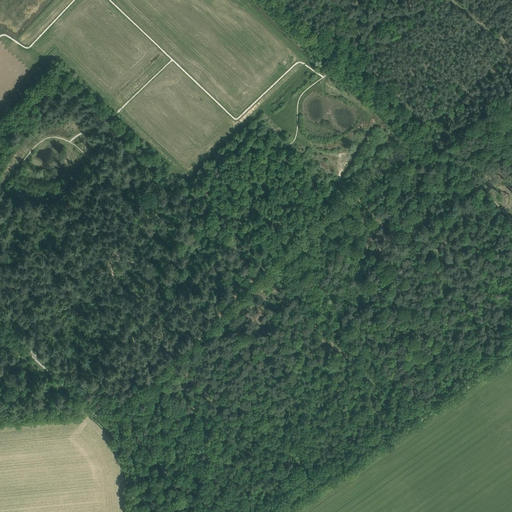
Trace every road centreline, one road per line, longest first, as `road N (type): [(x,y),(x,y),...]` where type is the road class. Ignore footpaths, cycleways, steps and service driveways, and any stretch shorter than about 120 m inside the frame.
road 1 (track): [(511,352),(282,511)]
road 2 (unclassified): [(134,511),(130,463),(117,436),(0,324)]
road 3 (track): [(415,136),(511,228)]
